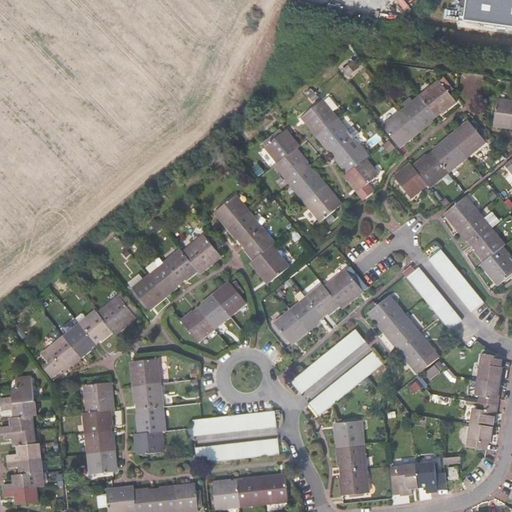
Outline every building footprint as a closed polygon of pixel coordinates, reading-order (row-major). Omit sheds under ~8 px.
[(354,65),(345,72),(350,78),(359,70),(354,65)] [(440,82),(421,97),(435,115),(440,111),(442,114),(457,103),(440,82)] [(421,97),(402,112),(419,133),(433,122),(431,119),(435,115),(421,97)] [(511,128),(511,101),(497,99),(494,123),(500,124),(500,127),(511,128)] [(317,135),(338,119),(323,100),(304,116),(309,120),(306,122),(317,135)] [(419,133),(402,112),(383,128),(398,146),(403,142),(405,144),(419,133)] [(353,138),(338,119),(317,135),(328,150),(331,148),(335,152),(353,138)] [(466,124),(452,135),(469,156),(488,141),(473,123),(468,126),(466,124)] [(266,147),(279,163),(297,148),(300,146),(291,135),(288,137),(284,132),(266,147)] [(439,149),(435,153),(450,172),(469,156),(452,135),(437,147),(439,149)] [(368,156),(353,138),(335,152),(339,158),(336,159),(347,173),(365,159),(368,156)] [(297,148),(279,163),(276,165),(291,184),(309,169),(305,164),(308,162),(297,148)] [(428,154),(414,166),(429,184),(431,187),(450,172),(435,153),(430,157),(428,154)] [(379,175),(365,159),(347,173),(344,176),(354,187),(356,185),(360,190),(379,175)] [(429,184),(414,166),(412,163),(401,173),(402,175),(398,178),(413,197),(429,184)] [(309,169),(291,184),(306,202),(327,186),(316,172),(313,174),(309,169)] [(327,186),(306,202),(322,222),(340,207),(336,202),(339,200),(327,186)] [(228,228),(248,211),(235,196),(217,210),(221,214),(218,217),(228,228)] [(468,196),(449,211),(453,216),(451,217),(460,229),(481,212),(468,196)] [(262,228),(248,211),(228,228),(237,239),(240,237),(244,242),(262,228)] [(481,212),(460,229),(469,240),(471,238),(475,243),(494,228),(481,212)] [(275,243),(262,228),(244,242),(247,247),(245,248),(254,260),(272,246),(275,243)] [(494,228),(475,243),(479,247),(477,249),(486,261),(504,246),(507,244),(494,228)] [(205,235),(183,252),(198,270),(200,273),(218,260),(215,257),(220,253),(205,235)] [(289,267),(272,246),(254,260),(251,262),(265,279),(267,277),(271,282),(289,267)] [(511,274),(511,255),(504,246),(486,261),(483,263),(496,279),(499,277),(502,282),(511,274)] [(181,250),(165,262),(179,281),(185,277),(186,279),(198,270),(183,252),(181,250)] [(437,251),(425,261),(444,285),(468,315),(481,304),(437,251)] [(165,262),(149,275),(165,296),(177,287),(175,285),(179,281),(165,262)] [(346,269),(325,286),(340,305),(343,307),(359,294),(357,292),(361,288),(360,286),(365,283),(351,267),(347,270),(346,269)] [(447,333),(460,323),(441,299),(416,268),(403,279),(420,300),(447,333)] [(165,296),(149,275),(145,278),(140,272),(128,282),(147,307),(153,302),(155,305),(165,296)] [(225,285),(214,294),(231,316),(247,302),(242,296),(245,293),(236,281),(228,288),(225,285)] [(323,284),(307,297),(321,315),(326,311),(329,314),(340,305),(325,286),(323,284)] [(123,301),(128,297),(124,292),(119,296),(123,301)] [(205,306),(200,310),(215,329),(231,316),(214,294),(203,303),(205,306)] [(119,296),(98,313),(113,331),(115,334),(131,321),(129,318),(139,310),(128,297),(123,301),(119,296)] [(372,317),(383,331),(404,314),(389,296),(377,305),(374,300),(369,304),(373,309),(371,310),(375,315),(372,317)] [(307,297),(290,311),(308,331),(319,321),(317,319),(321,315),(307,297)] [(95,310),(80,323),(95,341),(100,337),(102,339),(113,331),(98,313),(95,310)] [(215,329),(200,310),(196,314),(193,311),(182,320),(199,341),(215,329)] [(308,331),(290,311),(275,323),(289,341),(294,337),(297,340),(308,331)] [(397,343),(401,348),(420,333),(404,314),(383,331),(395,345),(397,343)] [(80,323),(64,336),(80,357),(92,347),(90,345),(95,341),(80,323)] [(291,381),(301,393),(366,341),(356,329),(291,381)] [(419,374),(439,357),(420,333),(401,348),(405,352),(403,355),(419,374)] [(80,357),(64,336),(47,349),(50,353),(44,357),(55,370),(60,366),(62,368),(67,363),(69,366),(80,357)] [(384,364),(374,351),(345,375),(309,403),(319,416),(349,392),(384,364)] [(482,353),(478,379),(500,383),(502,367),(500,367),(501,360),(495,359),(495,355),(482,353)] [(132,367),(133,384),(160,382),(158,358),(135,360),(135,366),(132,367)] [(430,379),(445,369),(441,362),(426,373),(430,379)] [(50,377),(62,368),(60,366),(55,370),(49,363),(43,368),(50,377)] [(500,383),(478,379),(476,395),(480,395),(479,402),(499,405),(500,398),(497,398),(500,383)] [(0,400),(1,407),(33,403),(30,380),(17,382),(18,391),(10,392),(11,399),(0,400)] [(85,385),(87,412),(110,410),(114,410),(112,388),(108,389),(108,382),(85,385)] [(160,382),(133,384),(135,402),(139,402),(140,408),(163,406),(160,382)] [(499,405),(479,402),(478,409),(474,408),(471,424),(492,427),(495,412),(497,412),(499,405)] [(33,403),(1,407),(2,414),(12,412),(13,420),(32,418),(34,417),(33,403)] [(163,406),(140,408),(140,415),(137,415),(138,433),(161,430),(165,430),(163,406)] [(231,414),(193,418),(194,434),(233,430),(278,425),(276,409),(231,414)] [(110,410),(87,412),(83,412),(86,433),(109,431),(108,425),(112,424),(110,410)] [(32,418),(13,420),(11,420),(12,428),(2,429),(2,435),(4,434),(33,431),(32,418)] [(337,446),(364,444),(361,420),(338,422),(339,428),(335,428),(337,446)] [(492,427),(471,424),(468,440),(471,440),(470,447),(487,450),(488,443),(490,443),(492,427)] [(161,430),(138,433),(134,433),(136,448),(139,447),(139,453),(164,451),(161,430)] [(33,431),(4,434),(5,441),(13,440),(14,448),(16,447),(35,445),(33,431)] [(109,431),(86,433),(88,453),(115,450),(113,437),(110,437),(109,431)] [(279,437),(196,446),(198,462),(281,454),(279,437)] [(366,468),(364,444),(337,446),(339,465),(342,464),(343,470),(366,468)] [(37,445),(35,445),(16,447),(17,455),(7,456),(8,462),(39,459),(37,445)] [(115,450),(88,453),(90,474),(113,472),(113,465),(116,465),(115,450)] [(39,459),(8,462),(8,469),(19,468),(19,475),(40,473),(39,459)] [(416,464),(418,487),(426,486),(426,492),(438,491),(438,489),(445,488),(444,474),(436,475),(434,462),(416,464)] [(392,466),(394,493),(400,492),(401,494),(412,493),(411,487),(418,487),(416,464),(392,466)] [(458,466),(449,467),(450,481),(460,480),(458,466)] [(369,492),(366,468),(343,470),(344,477),(340,477),(342,495),(369,492)] [(42,487),(40,473),(19,475),(12,476),(13,484),(3,485),(4,491),(34,488),(42,487)] [(279,474),(262,476),(264,502),(288,500),(286,477),(280,477),(279,474)] [(244,481),(238,482),(240,505),(264,502),(262,476),(244,478),(244,481)] [(240,505),(238,482),(232,483),(231,479),(213,481),(216,507),(240,505)] [(190,483),(176,485),(178,511),(198,509),(198,507),(202,507),(200,489),(196,489),(196,486),(191,487),(190,483)] [(160,490),(155,491),(157,511),(171,511),(178,511),(176,485),(160,487),(160,490)] [(136,511),(134,489),(134,486),(113,488),(113,491),(107,492),(108,511),(136,511)] [(34,488),(4,491),(4,497),(14,496),(15,504),(36,501),(34,488)] [(149,488),(134,489),(136,511),(157,511),(155,491),(149,491),(149,488)]
